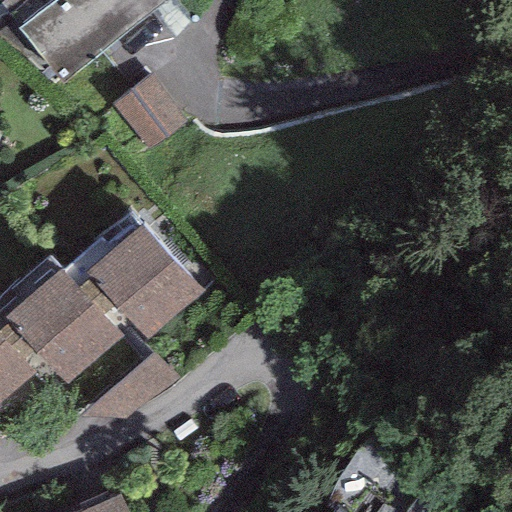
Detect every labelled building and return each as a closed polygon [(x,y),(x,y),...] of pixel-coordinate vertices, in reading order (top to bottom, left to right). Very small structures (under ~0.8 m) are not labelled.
[(4,0),(0,4),(0,7),(62,85),(174,0),(4,0)] [(184,120),(149,75),(111,104),(145,149),(184,120)] [(102,317),(115,305),(147,340),(202,292),(143,224),(87,273),(92,277),(78,289),(102,317)] [(0,337),(22,364),(35,352),(65,386),(120,338),(102,317),(78,289),(61,270),(5,318),(9,323),(0,330),(0,337)] [(0,403),(32,375),(22,364),(0,337),(0,403)] [(129,511),(120,492),(76,511),(129,511)]
